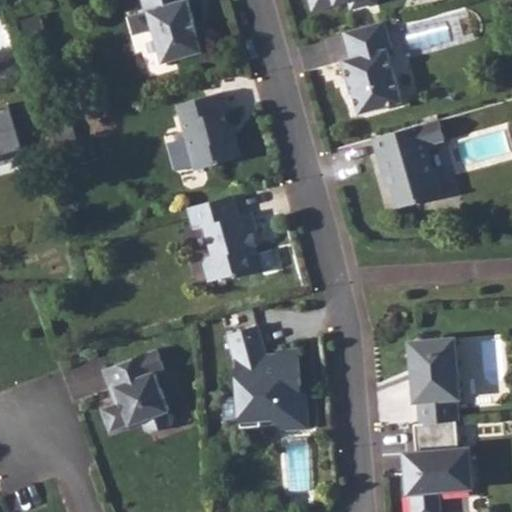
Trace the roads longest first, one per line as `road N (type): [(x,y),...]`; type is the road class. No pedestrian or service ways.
road 1 (residential): [(365,511),(351,329),(259,0)]
road 2 (residential): [(0,407),(78,480),(94,511)]
